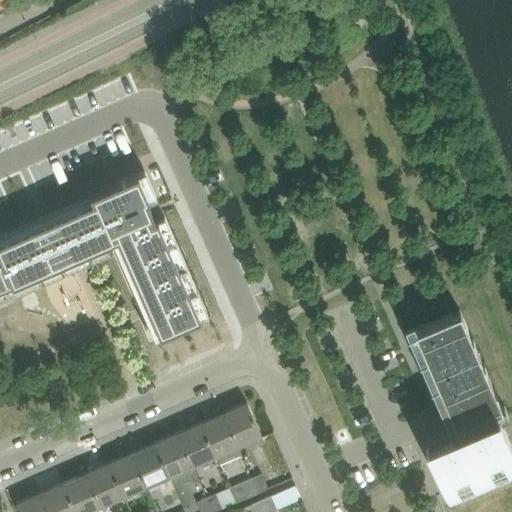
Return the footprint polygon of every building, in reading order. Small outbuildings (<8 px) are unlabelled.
[(0,204),(102,167),(88,128),(0,159),(0,204)] [(110,152),(101,156),(105,165),(114,161),(110,152)] [(92,199),(0,239),(0,287),(14,282),(69,258),(117,237),(159,333),(160,333),(163,332),(197,317),(200,316),(157,216),(155,217),(147,199),(149,198),(138,172),(89,193),(90,194),(92,199)] [(459,308),(407,331),(406,331),(412,345),(420,341),(460,433),(427,448),(451,504),(511,477),(511,444),(496,408),(502,406),(459,308)] [(246,401),(222,411),(237,444),(261,434),(246,401)] [(237,444),(222,411),(199,421),(215,454),(218,463),(241,453),(237,444)] [(215,454),(199,421),(177,431),(192,464),(215,454)] [(192,464),(177,431),(154,441),(169,474),(192,464)] [(154,441),(131,451),(146,484),(169,474),(154,441)] [(146,484),(131,451),(108,461),(123,495),(146,484)] [(123,495),(108,461),(85,471),(100,505),(123,495)] [(82,511),(100,505),(85,471),(62,481),(75,511),(82,511)] [(262,472),(252,476),(259,492),(268,487),(262,472)] [(259,492),(252,476),(243,480),(249,495),(259,492)] [(75,511),(62,481),(39,491),(48,511),(75,511)] [(48,511),(39,491),(16,501),(21,511),(48,511)] [(221,507),(215,492),(206,496),(212,511),(221,507)] [(270,511),(277,509),(275,504),(272,495),(262,499),(267,511),(270,511)] [(208,511),(212,511),(206,496),(197,500),(201,511),(208,511)] [(267,511),(262,499),(253,503),(256,511),(267,511)]
